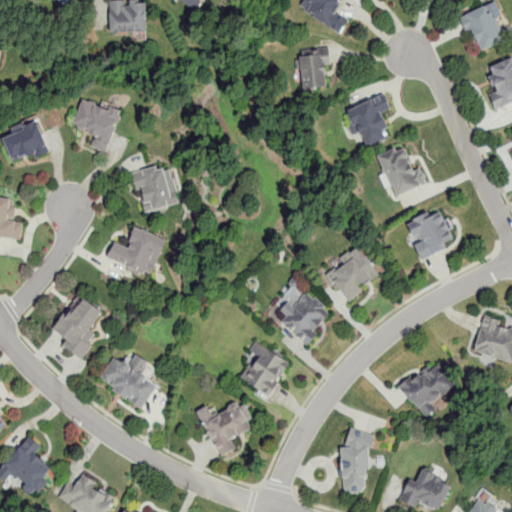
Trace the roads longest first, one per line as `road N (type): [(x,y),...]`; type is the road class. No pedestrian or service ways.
road 1 (residential): [(511,261),(407,319),(350,368),(314,416),(272,505)]
road 2 (residential): [(0,327),(46,380),(113,436),(202,483),(272,505)]
road 3 (residential): [(511,238),(435,73),(404,50)]
road 4 (residential): [(0,321),(63,250),(72,204)]
